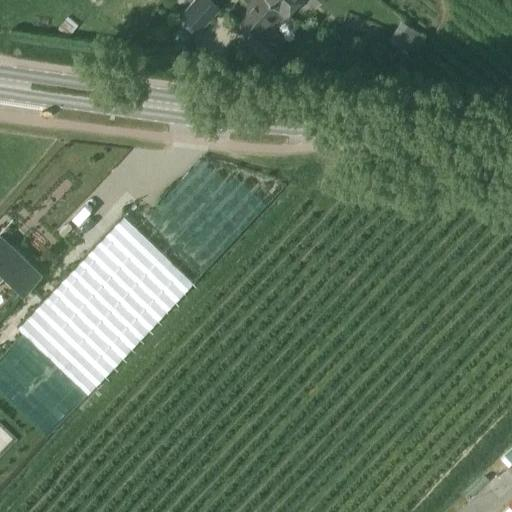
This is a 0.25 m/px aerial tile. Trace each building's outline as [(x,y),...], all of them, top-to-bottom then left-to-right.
[(211,0),(192,0),(179,14),(198,32),(220,8),(211,0)] [(268,33),(288,13),(286,12),(273,0),(243,0),(231,14),(251,32),(244,40),(266,60),(280,44),(268,33)] [(273,0),(286,12),(288,13),(299,0),(309,0),(315,6),(320,0),(273,0)] [(123,215),(102,238),(61,280),(17,327),(87,394),(193,282),(123,215)] [(0,233),(0,281),(4,276),(23,294),(43,273),(0,233)] [(13,307),(20,314),(37,295),(30,288),(13,307)]
